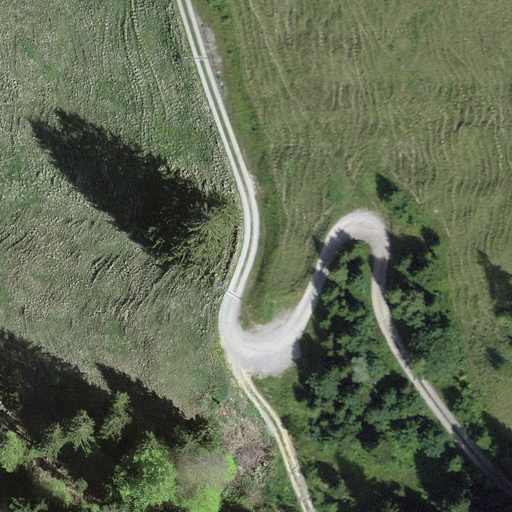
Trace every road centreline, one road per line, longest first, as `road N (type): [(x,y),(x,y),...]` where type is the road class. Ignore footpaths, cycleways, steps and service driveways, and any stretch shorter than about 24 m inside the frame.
road 1 (track): [(229,325),(242,347),(267,350),(298,322),(339,232),(369,225),(381,249),(384,318),(408,368),(511,487)]
road 2 (residential): [(183,0),(252,224),(229,325)]
road 3 (track): [(242,347),(245,374),(310,511)]
